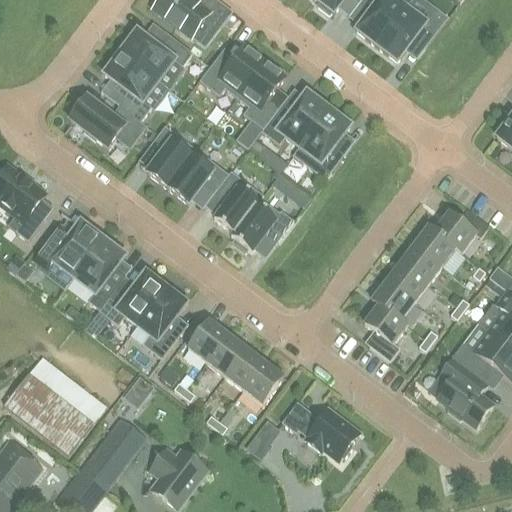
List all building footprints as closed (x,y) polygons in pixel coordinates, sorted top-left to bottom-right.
[(229,13),(211,0),(198,0),(196,3),(191,0),(186,0),(186,1),(184,0),(163,0),(154,13),(192,42),(209,20),(218,27),(229,13)] [(364,0),(314,0),(313,2),(319,6),(316,9),(329,19),(331,16),(334,18),(347,0),(350,0),(359,7),(364,0)] [(364,0),(359,7),(370,15),(359,30),(356,34),(377,50),(406,12),(392,2),(393,0),(364,0)] [(448,22),(436,12),(425,27),(406,12),(377,50),(397,66),(405,55),(418,39),(429,47),(448,22)] [(127,41),(117,54),(159,86),(174,65),(182,71),(193,57),(169,39),(159,52),(137,35),(131,44),(127,41)] [(237,102),(264,65),(258,60),(258,55),(250,48),(245,51),(244,50),(226,73),(215,65),(199,85),(219,100),(225,93),(237,102)] [(159,86),(117,54),(107,67),(111,70),(104,78),(126,95),(116,108),(119,110),(141,126),(151,112),(143,106),(159,86)] [(271,70),(264,65),(237,102),(248,111),(243,119),(263,134),(278,113),(267,105),(285,81),(284,80),(284,74),(276,68),(271,70)] [(190,101),(203,76),(189,69),(176,93),(190,101)] [(293,160),(328,114),(307,97),(290,120),(279,112),(278,113),(263,134),(261,136),(279,149),(285,141),(299,152),(293,160)] [(141,126),(119,110),(111,120),(87,101),(83,106),(80,103),(70,117),(73,119),(70,123),(108,153),(120,136),(129,142),(141,126)] [(333,153),(350,130),(341,124),(344,121),(331,111),(328,114),(293,160),(325,184),(343,160),(333,153)] [(511,118),(510,122),(507,119),(495,135),(498,137),(496,141),(511,153),(511,118)] [(197,155),(165,131),(151,149),(162,158),(147,177),(168,193),(197,155)] [(229,179),(197,155),(168,193),(189,209),(203,189),(214,198),(217,195),(229,179)] [(0,207),(24,225),(15,237),(28,246),(43,225),(32,217),(44,200),(6,171),(1,178),(0,177),(0,207)] [(316,198),(326,187),(314,177),(304,187),(316,198)] [(212,221),(234,238),(263,200),(234,178),(218,195),(227,203),(212,221)] [(246,257),(248,254),(251,256),(267,237),(278,246),(294,225),(281,215),(279,217),(261,203),(263,200),(234,238),(231,241),(234,243),(232,247),(246,257)] [(480,242),(489,231),(481,225),(467,214),(459,225),(458,226),(457,225),(448,218),(442,225),(434,236),(433,237),(455,253),(455,254),(461,258),(476,239),(480,242)] [(55,267),(73,281),(105,240),(92,230),(90,233),(81,226),(64,249),(54,241),(35,265),(49,275),(55,267)] [(455,253),(433,237),(434,236),(427,231),(414,249),(442,271),(455,254),(455,253)] [(115,253),(118,250),(105,240),(73,281),(94,297),(88,305),(99,314),(115,292),(117,290),(107,282),(124,260),(115,253)] [(428,289),(442,271),(414,249),(400,267),(428,289)] [(414,307),(428,289),(400,267),(386,286),(414,307)] [(485,277),(479,272),(473,279),(479,284),(485,277)] [(125,321),(137,330),(166,292),(159,286),(160,282),(152,276),(148,278),(145,276),(126,301),(115,292),(99,314),(98,315),(118,330),(125,321)] [(401,325),(414,307),(386,286),(372,304),(378,309),(379,309),(400,325),(401,325)] [(178,296),(173,297),(166,292),(137,330),(149,340),(142,349),(162,364),(179,341),(168,333),(187,308),(185,306),(185,302),(178,296)] [(511,299),(506,296),(496,310),(504,316),(488,336),(511,353),(511,299)] [(469,308),(462,303),(456,311),(463,316),(469,308)] [(393,348),(407,330),(401,325),(400,325),(379,309),(378,309),(364,328),(378,339),(369,351),(390,366),(400,353),(393,348)] [(457,324),(463,316),(456,311),(450,319),(457,324)] [(206,367),(228,339),(209,325),(188,353),(206,367)] [(431,348),(437,340),(430,335),(425,343),(431,348)] [(511,353),(488,336),(473,356),(464,349),(453,363),(477,382),(487,368),(511,386),(511,353)] [(225,381),(246,353),(228,339),(206,367),(225,381)] [(425,356),(431,348),(425,343),(418,351),(425,356)] [(243,395),(264,367),(246,353),(225,381),(243,395)] [(4,411),(68,460),(105,413),(41,363),(4,411)] [(480,400),(488,390),(477,382),(453,363),(440,381),(449,388),(438,403),(450,412),(448,415),(460,425),(463,422),(476,432),(493,409),(480,400)] [(283,381),(264,367),(243,395),(262,409),(283,381)] [(317,403),(327,388),(317,381),(307,396),(317,403)] [(174,394),(182,400),(186,394),(178,388),(174,394)] [(189,406),(194,400),(186,394),(182,400),(189,406)] [(359,438),(344,427),(345,425),(331,415),(330,416),(328,415),(320,426),(311,419),(312,418),(297,407),(281,427),(296,438),(301,432),(310,439),(306,445),(321,456),(323,453),(338,465),(341,462),(343,464),(354,450),(351,448),(359,438)] [(206,427),(214,433),(219,427),(211,421),(206,427)] [(106,495),(145,444),(120,424),(81,476),(106,495)] [(222,439),(227,433),(219,427),(214,433),(222,439)] [(268,442),(260,436),(247,453),(261,464),(271,451),(265,446),(268,442)] [(8,447),(0,456),(0,511),(11,511),(42,474),(8,447)] [(167,454),(159,464),(150,475),(160,483),(151,494),(174,511),(178,511),(207,475),(181,455),(176,461),(167,454)] [(62,511),(93,511),(106,495),(81,476),(56,508),(62,511)]
